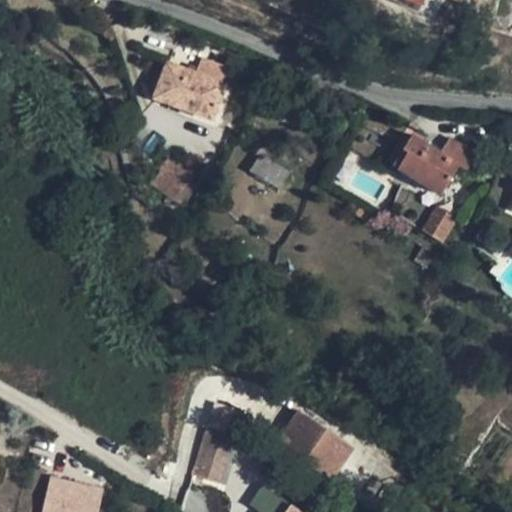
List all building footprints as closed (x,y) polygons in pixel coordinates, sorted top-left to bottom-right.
[(447,0),(448,0),(476,16),(485,0),(447,0)] [(229,83),(169,59),(155,95),(215,118),(229,83)] [(444,152),(415,135),(408,147),(406,151),(410,153),(401,170),(442,196),(462,167),(468,170),(478,154),(453,139),(444,152)] [(248,174),(281,188),(290,167),(257,152),(248,174)] [(196,174),(171,156),(151,183),(177,200),(191,181),(196,174)] [(206,193),(191,181),(177,200),(192,211),(206,193)] [(460,218),(440,205),(423,231),(443,244),(460,218)] [(436,253),(425,247),(418,260),(429,266),(436,253)] [(255,284),(235,272),(229,284),(249,296),(255,284)] [(235,436),(208,428),(193,475),(220,482),(235,436)] [(322,438),(299,471),(326,490),(349,458),(322,438)] [(40,511),(98,511),(105,487),(51,473),(40,511)] [(287,511),(291,507),(279,499),(269,511),(287,511)]
